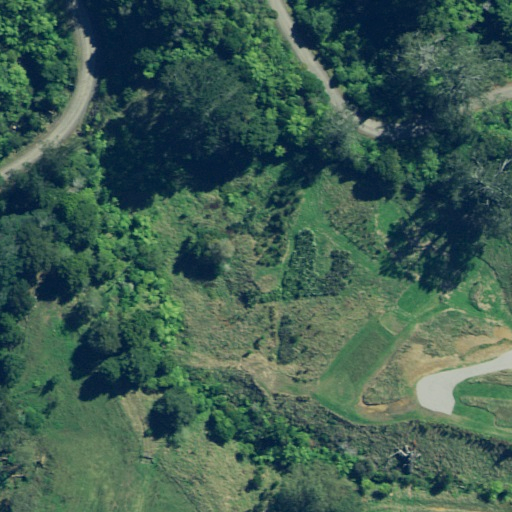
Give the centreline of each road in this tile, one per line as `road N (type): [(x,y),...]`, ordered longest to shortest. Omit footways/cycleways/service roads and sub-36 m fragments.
road 1 (unclassified): [(511,65),(442,109),(384,112),(331,82),(280,0)]
road 2 (unclassified): [(73,0),(83,23),(83,66),(61,101),(0,150)]
